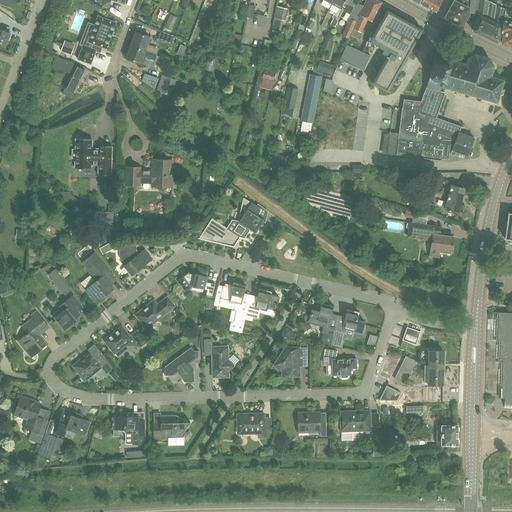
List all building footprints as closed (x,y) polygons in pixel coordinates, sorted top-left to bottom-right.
[(334,0),(332,4),(337,7),(332,17),(334,18),(331,24),(336,27),(339,20),(337,19),(341,9),(340,9),(344,0),(334,0)] [(349,38),(356,22),(357,22),(359,19),(358,18),(359,17),(357,16),(363,5),(357,3),(358,0),(346,0),(345,2),(343,6),(347,8),(345,11),(350,14),(346,21),(348,23),(343,36),(349,38)] [(358,18),(359,19),(357,22),(354,29),(362,33),(368,19),(375,22),(382,3),(377,0),(366,0),(360,18),(359,17),(358,18)] [(422,0),(420,3),(429,8),(433,0),(422,0)] [(462,0),(462,1),(458,0),(454,0),(445,17),(463,26),(469,13),(470,13),(470,0),(462,0)] [(470,0),(470,13),(478,14),(481,16),(474,31),(499,43),(501,25),(504,9),(496,5),(494,21),(487,18),(489,1),(486,0),(470,0)] [(502,44),(508,45),(510,47),(511,47),(511,11),(511,12),(511,7),(511,4),(507,4),(502,33),(504,33),(502,44)] [(253,18),(255,6),(249,5),(247,17),(253,18)] [(280,32),(283,20),(284,20),(287,8),(278,6),(275,18),(272,30),(280,32)] [(116,8),(113,12),(122,18),(125,14),(116,8)] [(387,92),(422,30),(386,10),(371,37),(373,38),(370,42),(383,50),(381,53),(387,56),(371,83),(387,92)] [(176,17),(169,14),(164,27),(171,30),(176,17)] [(82,30),(85,18),(79,16),(75,29),(82,30)] [(116,23),(98,16),(88,42),(93,44),(91,50),(82,46),(78,59),(91,64),(96,51),(100,53),(102,48),(107,49),(116,23)] [(0,44),(5,47),(10,33),(0,29),(0,20),(1,18),(0,17),(0,44)] [(312,18),(304,36),(308,37),(315,20),(312,18)] [(161,31),(158,39),(172,44),(175,36),(161,31)] [(148,44),(150,37),(136,32),(132,44),(133,44),(132,45),(157,55),(158,54),(156,54),(158,49),(148,44)] [(69,59),(75,45),(58,38),(52,52),(69,59)] [(143,62),(145,57),(155,61),(164,64),(166,59),(157,56),(157,55),(132,45),(133,44),(132,44),(127,58),(141,63),(141,62),(143,62)] [(242,45),(240,53),(260,58),(262,50),(242,45)] [(347,45),(340,60),(363,71),(370,56),(347,45)] [(427,85),(427,87),(440,91),(441,86),(446,87),(490,99),(495,101),(497,102),(500,94),(502,94),(503,95),(505,90),(504,89),(501,89),(503,81),(490,77),(493,66),(490,60),(489,59),(484,57),(476,55),(468,58),(467,65),(449,60),(450,57),(436,53),(429,77),(427,83),(427,85)] [(56,57),(52,66),(72,74),(66,87),(75,92),(76,91),(77,89),(77,88),(86,71),(76,66),(75,63),(56,57)] [(211,71),(214,59),(208,58),(205,69),(211,71)] [(276,72),(264,69),(262,78),(274,81),(276,72)] [(155,89),(159,78),(145,73),(142,81),(155,89)] [(301,120),(304,121),(314,123),(323,76),(310,73),(301,120)] [(295,109),(299,89),(288,86),(284,107),(295,109)] [(327,86),(319,131),(336,134),(338,126),(356,129),(363,92),(327,86)] [(389,132),(386,153),(409,156),(412,156),(411,156),(441,160),(443,160),(443,159),(448,159),(449,149),(451,150),(450,154),(454,155),(455,151),(468,156),(475,138),(459,132),(461,127),(450,123),(436,117),(436,116),(444,93),(440,91),(427,87),(425,91),(422,103),(404,100),(403,108),(399,133),(390,132),(389,132)] [(92,139),(76,138),(75,150),(72,150),(72,158),(75,158),(75,168),(91,169),(91,165),(101,165),(101,174),(98,174),(98,175),(111,175),(112,146),(99,146),(102,146),(102,149),(92,149),(92,139)] [(172,187),(173,160),(161,159),(161,162),(153,162),(153,171),(140,170),(140,167),(127,167),(126,184),(141,185),(141,183),(151,184),(151,186),(172,187)] [(388,173),(388,183),(405,183),(405,173),(388,173)] [(458,212),(464,188),(452,185),(446,209),(458,212)] [(80,201),(69,190),(63,191),(63,197),(74,208),(80,208),(80,201)] [(232,219),(227,228),(240,236),(242,234),(240,237),(244,238),(249,231),(258,233),(260,227),(264,220),(256,215),(260,208),(244,198),(238,221),(232,219)] [(112,238),(113,222),(113,213),(105,213),(104,222),(100,221),(99,241),(99,248),(107,244),(107,243),(112,241),(112,238)] [(227,228),(212,218),(199,238),(198,238),(234,247),(237,243),(239,243),(240,237),(242,234),(240,236),(227,228)] [(407,227),(408,227),(407,237),(433,241),(430,255),(438,256),(439,251),(450,253),(451,251),(452,251),(454,237),(440,235),(441,227),(409,222),(409,223),(407,223),(407,227)] [(120,244),(121,258),(126,265),(124,266),(132,275),(152,259),(145,249),(138,254),(136,252),(136,243),(120,244)] [(102,255),(108,252),(104,246),(99,249),(102,255)] [(97,280),(85,290),(97,304),(105,297),(104,296),(114,288),(108,281),(114,277),(94,252),(82,261),(97,280)] [(48,275),(53,281),(60,276),(55,270),(48,275)] [(178,281),(186,291),(192,286),(207,290),(206,295),(213,296),(216,284),(207,282),(208,276),(195,273),(195,275),(190,274),(189,272),(178,281)] [(229,302),(235,303),(234,310),(240,312),(238,318),(244,319),(245,319),(248,306),(241,304),(245,289),(246,285),(233,282),(229,302)] [(60,290),(65,296),(72,291),(67,284),(60,290)] [(255,307),(248,306),(245,319),(244,319),(241,332),(249,334),(253,317),(258,318),(260,309),(267,311),(268,308),(276,310),(279,296),(271,294),(272,291),(259,288),(259,292),(255,307)] [(250,293),(247,301),(255,303),(257,295),(250,293)] [(78,302),(73,296),(60,306),(64,310),(55,317),(65,329),(76,320),(75,318),(80,314),(74,306),(78,302)] [(154,300),(135,315),(145,327),(151,323),(154,323),(175,306),(167,297),(158,304),(154,300)] [(320,311),(312,309),(308,323),(317,325),(318,322),(324,324),(322,333),(333,335),(334,331),(335,331),(338,315),(333,314),(332,312),(333,309),(334,306),(322,303),(320,311)] [(346,312),(345,316),(344,317),(338,315),(335,331),(346,334),(347,329),(354,331),(354,332),(362,334),(365,322),(357,320),(359,312),(347,309),(346,312)] [(31,357),(42,348),(42,347),(46,344),(38,334),(47,326),(49,327),(37,311),(31,316),(33,318),(22,327),(27,334),(18,341),(31,357)] [(511,312),(495,312),(494,340),(497,340),(497,362),(500,362),(499,394),(505,394),(505,408),(511,407),(511,312)] [(122,326),(104,340),(115,353),(125,345),(141,346),(141,347),(147,342),(138,330),(130,336),(122,326)] [(407,327),(403,340),(416,344),(420,332),(407,327)] [(205,340),(205,354),(212,354),(213,377),(229,377),(229,372),(235,365),(228,359),(228,346),(212,347),(212,340),(205,340)] [(165,366),(165,375),(175,375),(175,374),(178,372),(185,381),(184,381),(184,382),(194,382),(194,368),(193,368),(189,362),(192,360),(193,361),(198,358),(199,358),(199,350),(194,351),(191,347),(191,348),(166,367),(165,366)] [(274,365),(282,370),(284,370),(284,376),(298,376),(298,361),(300,361),(300,356),(308,356),(308,347),(287,348),(280,358),(279,357),(274,365)] [(324,357),(324,365),(332,365),(332,375),(341,375),(341,377),(348,377),(348,375),(351,375),(351,368),(357,368),(357,359),(336,359),(337,351),(325,349),(324,357)] [(429,350),(429,352),(426,352),(426,362),(435,362),(435,364),(444,365),(444,351),(429,350)] [(90,377),(94,374),(94,371),(100,366),(107,374),(112,369),(99,353),(94,357),(91,353),(84,359),(83,357),(74,364),(78,369),(78,372),(81,376),(90,377)] [(407,356),(395,379),(405,384),(416,361),(407,356)] [(443,385),(444,365),(435,364),(435,362),(426,362),(425,383),(428,383),(428,385),(443,385)] [(387,386),(380,400),(398,400),(401,393),(387,386)] [(28,419),(25,428),(35,432),(32,440),(40,443),(48,420),(37,416),(41,404),(41,403),(41,404),(34,402),(34,403),(26,400),(27,398),(19,395),(16,403),(18,404),(14,414),(28,419)] [(64,437),(67,428),(86,435),(91,422),(80,418),(81,415),(64,409),(55,433),(64,437)] [(370,411),(341,411),(342,431),(347,431),(353,431),(355,429),(363,429),(363,431),(371,430),(370,411)] [(298,412),(298,420),(296,422),(298,425),(298,432),(320,432),(320,436),(327,436),(326,424),(320,424),(320,412),(298,412)] [(237,414),(238,434),(259,433),(259,437),(271,437),(271,428),(265,428),(264,413),(237,414)] [(113,417),(113,421),(112,423),(113,424),(113,435),(119,435),(124,431),(125,432),(133,432),(133,437),(129,437),(129,443),(132,443),(132,444),(145,444),(144,424),(138,424),(138,416),(133,416),(132,418),(127,414),(125,416),(113,417)] [(161,416),(161,426),(154,426),(154,423),(154,441),(162,441),(162,440),(169,439),(170,437),(180,437),(181,437),(191,422),(190,422),(187,422),(180,417),(179,419),(173,415),(161,416)] [(442,444),(458,444),(458,425),(442,425),(442,444)] [(46,433),(38,456),(50,460),(58,437),(46,433)]
